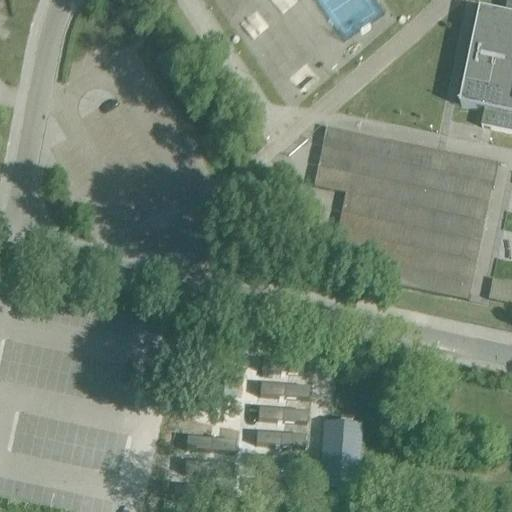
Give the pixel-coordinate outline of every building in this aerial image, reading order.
[(511,3),(508,2),(505,17),(480,12),(460,108),(485,113),(481,129),(511,135),(511,3)] [(487,226),(498,163),(361,139),(359,155),(365,172),(369,145),(379,173),(396,167),(400,178),(408,179),(395,184),(406,185),(409,193),(420,189),(426,207),(428,196),(434,215),(444,216),(432,220),(436,232),(476,239),(478,229),(487,226)] [(511,282),(497,280),(491,310),(511,314),(511,282)] [(260,372),(258,385),(305,389),(306,377),(260,372)] [(257,396),(256,409),(305,413),(307,399),(257,396)] [(258,417),(256,429),(303,433),(304,421),(258,417)] [(319,488),(338,489),(356,490),(360,428),(323,425),(319,488)] [(184,426),(181,438),(227,448),(230,436),(184,426)] [(253,437),(251,449),(300,453),(302,441),(253,437)] [(180,449),(177,461),(224,470),(227,458),(180,449)] [(252,457),(250,469),(298,474),(299,462),(252,457)] [(176,472),(174,484),(222,491),(224,479),(176,472)] [(250,477),(248,490),(296,494),(297,482),(250,477)]
